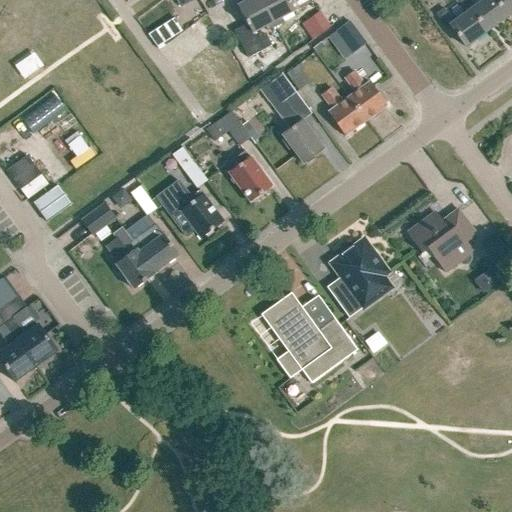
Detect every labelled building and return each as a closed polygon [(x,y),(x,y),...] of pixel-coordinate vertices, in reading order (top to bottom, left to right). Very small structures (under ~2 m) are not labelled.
[(175,0),(180,8),(195,0),(197,0),(199,1),(201,0),(175,0)] [(275,27),(260,0),(250,0),(237,7),(246,25),(234,31),(248,58),(250,57),(271,46),(266,35),(256,40),(253,34),(265,28),(266,31),(275,27)] [(294,13),(287,0),(260,0),(275,27),(284,22),(282,19),(294,13)] [(486,33),(506,18),(493,0),(485,0),(474,9),(467,0),(456,0),(466,14),(470,11),(486,33)] [(511,0),(493,0),(506,18),(511,13),(511,0)] [(464,48),(486,33),(470,11),(466,14),(453,23),(443,10),(435,16),(445,29),(449,27),(464,48)] [(320,12),(302,24),(312,39),(331,27),(320,12)] [(163,44),(183,32),(174,18),(155,31),(154,30),(148,34),(158,51),(164,47),(163,44)] [(360,41),(348,26),(331,40),(342,55),(360,41)] [(291,53),(302,47),(295,32),(283,38),(291,53)] [(283,46),(263,60),(270,69),(289,55),(283,46)] [(36,53),(15,64),(22,77),(43,67),(36,53)] [(250,57),(248,58),(237,64),(251,84),(263,75),(250,57)] [(355,94),(347,100),(364,123),(386,106),(370,83),(364,87),(354,72),(350,75),(341,63),(330,71),(339,83),(344,79),(355,94)] [(309,84),(297,67),(286,74),(299,92),(309,84)] [(260,90),(289,131),(282,136),(302,165),(305,162),(307,164),(314,159),(312,157),(322,150),(301,122),(311,115),(282,74),(260,90)] [(364,123),(347,100),(342,103),(331,89),(322,95),(332,110),(328,114),(344,137),(364,123)] [(232,113),(231,114),(206,132),(214,143),(228,133),(240,148),(250,139),(241,127),(232,113)] [(250,139),(253,143),(259,139),(247,123),(241,127),(250,139)] [(80,160),(92,151),(80,135),(68,144),(80,160)] [(207,182),(201,174),(195,166),(182,149),(172,156),(197,190),(207,182)] [(249,203),(271,187),(245,152),(233,161),(238,167),(228,174),(231,178),(230,181),(233,185),(236,185),(249,203)] [(26,199),(49,184),(30,154),(7,168),(26,199)] [(34,202),(47,220),(72,202),(58,184),(34,202)] [(157,210),(151,202),(156,198),(146,185),(141,188),(140,187),(130,195),(147,217),(157,210)] [(222,223),(199,192),(190,198),(186,193),(163,209),(186,241),(196,234),(200,239),(222,223)] [(116,220),(104,204),(80,221),(92,237),(116,220)] [(449,232),(435,213),(407,234),(422,255),(428,250),(445,274),(458,264),(462,266),(465,266),(467,266),(470,264),(471,262),(472,259),(470,255),(473,253),(466,243),(477,236),(458,210),(447,218),(455,228),(449,232)] [(172,259),(177,256),(155,225),(132,242),(154,272),(161,268),(164,268),(172,262),(172,259)] [(154,272),(132,242),(122,228),(111,235),(115,240),(105,247),(117,263),(115,265),(122,276),(122,279),(127,286),(130,286),(133,290),(154,275),(153,274),(154,272)] [(363,241),(329,266),(339,279),(326,288),(348,319),(392,287),(384,276),(387,274),(363,241)] [(511,258),(501,266),(507,274),(511,270),(511,258)] [(36,368),(57,352),(37,325),(24,334),(12,318),(25,308),(17,297),(3,278),(0,280),(0,319),(4,325),(36,368)] [(357,351),(334,319),(317,331),(301,308),(291,294),(261,316),(262,317),(287,352),(276,360),(276,361),(289,380),(301,371),(311,384),(357,351)] [(36,368),(4,325),(0,327),(0,334),(8,346),(0,351),(0,361),(16,383),(36,368)] [(373,355),(386,345),(377,333),(364,342),(373,355)]
